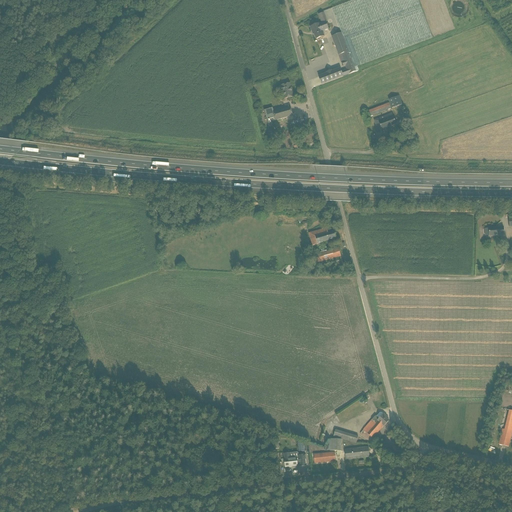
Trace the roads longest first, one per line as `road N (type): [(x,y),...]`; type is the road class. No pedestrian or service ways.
road 1 (motorway): [(511,182),(171,168),(0,149)]
road 2 (motorway): [(0,161),(320,188),(511,193)]
road 3 (tertiary): [(425,446),(405,434),(392,410),(283,0)]
road 4 (unclassified): [(86,511),(405,470),(425,446)]
road 5 (track): [(72,511),(18,306)]
road 6 (track): [(0,150),(90,64),(140,0)]
road 7 (unclassified): [(0,119),(83,42),(115,0)]
road 8 (track): [(18,306),(26,269),(8,189),(0,185)]
